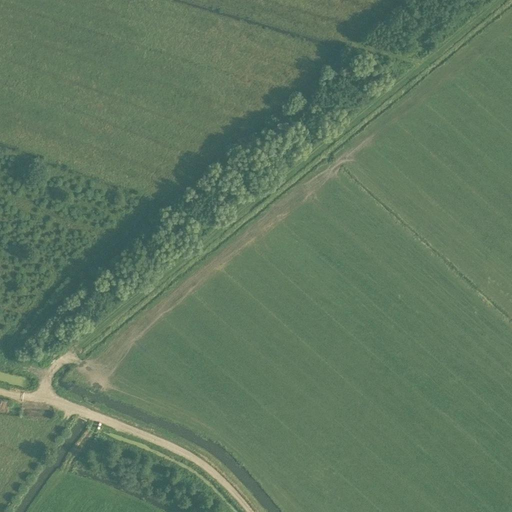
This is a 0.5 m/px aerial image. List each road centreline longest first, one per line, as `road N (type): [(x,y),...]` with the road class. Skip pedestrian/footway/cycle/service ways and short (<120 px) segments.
road 1 (track): [(502,0),(70,353),(40,396),(0,392)]
road 2 (unclassified): [(248,511),(187,455),(40,396)]
